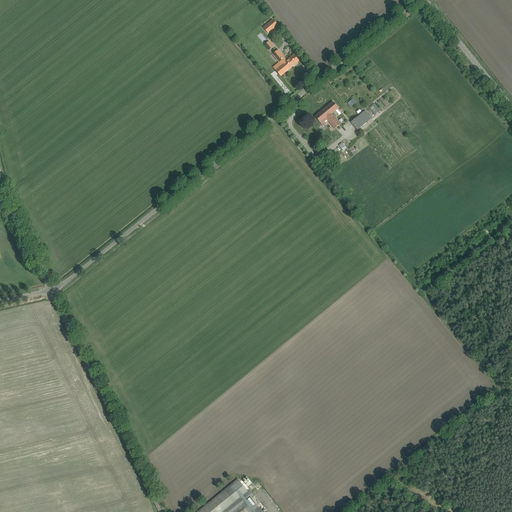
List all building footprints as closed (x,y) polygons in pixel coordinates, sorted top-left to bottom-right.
[(278,26),(275,23),(271,18),(265,22),(267,25),(263,28),(268,34),(278,26)] [(268,51),(273,47),(268,41),(263,45),(268,51)] [(286,61),(278,50),(272,54),(279,62),(273,68),(280,77),(291,68),(286,61)] [(286,61),(291,68),(299,62),(293,55),(286,61)] [(338,108),(333,102),(315,117),(323,126),(328,121),(335,129),(341,124),(332,114),(338,108)] [(374,104),(369,108),(374,115),(380,111),(374,104)] [(357,130),(372,119),(365,111),(351,122),(357,130)] [(197,511),(224,511),(249,493),(238,480),(197,511)] [(262,511),(251,498),(253,496),(250,491),(249,493),(224,511),(262,511)]
